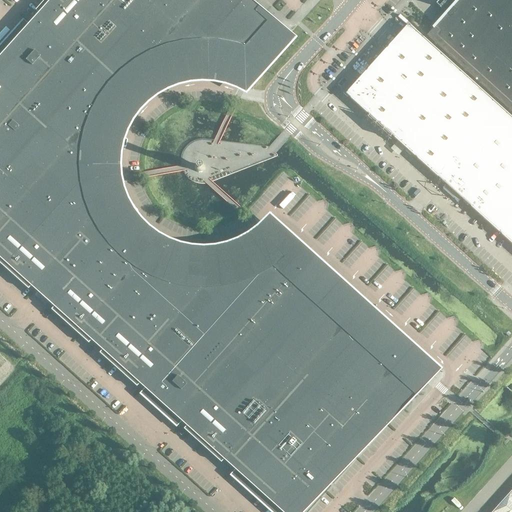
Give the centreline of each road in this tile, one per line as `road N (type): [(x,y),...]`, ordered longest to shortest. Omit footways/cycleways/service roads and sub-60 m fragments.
road 1 (unclassified): [(0,319),(216,511)]
road 2 (unclassified): [(364,511),(511,345)]
road 3 (tertiary): [(388,193),(511,305)]
road 4 (tertiary): [(269,99),(314,148),(388,193)]
road 5 (tertiary): [(388,193),(294,109)]
